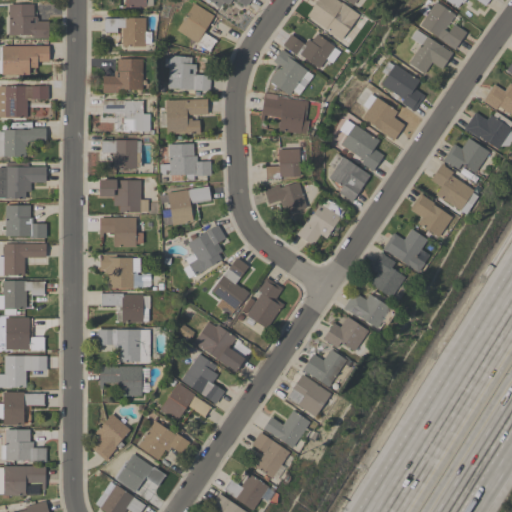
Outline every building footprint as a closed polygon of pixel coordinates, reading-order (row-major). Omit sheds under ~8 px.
[(123,0),(124,8),(145,7),(144,0),(123,0)] [(249,0),(245,6),(237,0),(230,0),(227,5),(223,2),(219,8),(208,0),(249,0)] [(307,16),(317,0),(336,0),(341,3),(341,2),(359,15),(341,40),(307,16)] [(488,0),(484,5),(476,0),(465,0),(462,3),(460,2),(456,8),(446,0),(488,0)] [(435,1),(454,15),(444,30),(447,32),(453,24),(466,33),(454,50),(438,39),(439,38),(436,36),(435,36),(419,25),(435,1)] [(176,31),(193,3),(213,15),(202,34),(203,34),(204,33),(216,40),(209,51),(197,44),(198,42),(197,41),(196,43),(176,31)] [(8,5),(33,4),(33,16),(37,16),(37,21),(48,21),(48,38),(33,38),(32,34),(8,35),(8,5)] [(145,31),(151,31),(151,44),(145,44),(145,46),(122,46),(122,28),(117,28),(117,32),(103,32),(103,30),(104,30),(104,20),(103,20),(103,19),(122,19),(122,18),(145,18),(145,31)] [(448,51),(448,50),(452,52),(441,69),(431,62),(424,74),(408,63),(420,45),(409,38),(415,29),(448,51)] [(334,48),(339,51),(333,59),(328,56),(318,69),(297,53),(296,55),(282,45),(290,34),(304,44),(307,39),(310,41),(316,33),(334,47),(334,48)] [(48,46),(48,61),(37,61),(37,67),(28,67),(28,75),(1,75),(1,73),(0,73),(0,47),(1,47),(1,46),(48,46)] [(312,75),(298,94),(292,90),(288,95),(268,81),(275,71),(273,69),(276,64),(272,61),(281,49),(295,59),(293,61),(312,75)] [(190,64),(195,64),(194,75),(210,76),(209,91),(167,88),(169,67),(163,67),(164,58),(169,58),(170,56),(191,57),(190,64)] [(142,90),(118,90),(118,93),(103,93),(103,76),(113,76),(113,71),(117,71),(117,59),(142,59),(142,90)] [(419,80),(413,88),(424,95),(413,112),(410,110),(411,109),(401,103),(403,99),(381,84),(387,75),(381,71),(387,61),(393,65),(394,64),(419,80)] [(511,115),(503,109),(502,111),(496,108),(496,109),(483,101),(493,84),(504,91),(509,83),(511,84),(511,115)] [(5,86),(48,86),(48,99),(26,99),(26,117),(5,117),(5,86)] [(307,101),(304,120),(308,121),(306,134),(300,133),(300,134),(278,130),(278,127),(277,127),(278,121),(280,121),(280,117),(264,115),(263,121),(260,120),(263,98),(264,98),(265,93),(277,95),(277,97),(307,101)] [(367,109),(362,105),(370,94),(396,111),(393,117),(404,124),(393,140),(380,132),(381,130),(362,117),(367,109)] [(166,127),(157,127),(157,113),(165,113),(165,101),(206,99),(207,114),(186,115),(186,118),(191,118),(191,120),(199,120),(199,133),(186,134),(186,133),(166,134),(166,127)] [(113,131),(113,113),(102,113),(102,101),(142,101),(142,114),(149,114),(149,131),(123,131),(113,131)] [(495,111),(511,123),(509,127),(511,129),(507,136),(511,139),(508,146),(502,142),(497,149),(479,136),(478,138),(467,130),(467,131),(463,129),(474,112),(486,120),(490,115),(492,116),(495,111)] [(375,138),(378,140),(373,148),(383,155),(372,171),(361,163),(363,160),(340,144),(347,135),(338,129),(346,119),(375,138)] [(0,132),(3,132),(3,130),(29,130),(29,127),(32,127),(45,127),(45,141),(31,141),(31,142),(26,142),(26,147),(25,147),(25,156),(3,157),(3,156),(0,156),(0,132)] [(467,138),(488,152),(486,155),(492,158),(488,163),(483,160),(480,164),(483,166),(480,171),(477,169),(475,173),(461,164),(457,169),(446,162),(443,160),(453,144),(461,149),(467,138)] [(115,141),(115,140),(136,140),(136,141),(140,141),(140,168),(136,168),(136,169),(113,168),(113,153),(100,153),(100,141),(115,141)] [(168,145),(193,143),(193,156),(196,156),(196,162),(210,161),(210,175),(193,176),(193,180),(186,181),(185,174),(170,175),(168,145)] [(280,177),(280,178),(266,179),(265,167),(278,166),(278,149),(299,149),(299,150),(304,149),(305,162),(300,162),(300,176),(280,177)] [(342,157),(342,156),(369,175),(351,202),(348,200),(348,199),(338,192),(342,186),(328,177),(334,169),(328,165),(336,153),(342,157)] [(0,167),(6,167),(6,163),(34,163),(34,167),(46,167),(45,182),(30,182),(30,191),(25,191),(25,199),(3,199),(3,198),(0,198),(0,167)] [(441,163),(444,165),(444,166),(453,172),(450,175),(473,190),(471,193),(477,196),(465,214),(440,197),(440,198),(435,195),(441,186),(430,179),(441,163)] [(140,200),(147,200),(147,212),(140,212),(140,213),(119,212),(119,206),(113,206),(113,197),(99,197),(99,180),(140,180),(140,200)] [(306,207),(285,213),(282,205),(281,205),(279,200),(268,203),(263,189),(278,185),(279,187),(298,181),(306,207)] [(168,203),(160,204),(158,194),(186,189),(186,190),(208,186),(210,200),(189,204),(192,222),(172,225),(172,224),(163,225),(161,210),(169,209),(168,203)] [(437,237),(417,223),(421,217),(409,209),(420,193),(423,194),(422,195),(433,203),(433,204),(451,217),(437,237)] [(319,204),(326,208),(331,201),(344,210),(335,224),(339,227),(336,232),(332,229),(325,239),(319,235),(315,240),(316,241),(313,245),(296,234),(297,232),(298,233),(306,222),(307,222),(319,204)] [(5,205),(29,205),(29,217),(32,217),(32,223),(46,223),(46,237),(29,238),(29,235),(5,236),(5,205)] [(135,232),(142,232),(142,243),(135,243),(135,247),(113,247),(113,233),(102,232),(102,239),(99,239),(99,217),(135,217),(135,232)] [(184,258),(192,253),(187,243),(189,242),(187,239),(190,237),(189,236),(195,233),(197,237),(217,225),(225,238),(217,243),(222,251),(217,253),(221,259),(194,275),(188,279),(182,269),(188,265),(184,258)] [(427,255),(423,262),(424,263),(418,272),(386,251),(385,252),(382,249),(393,233),(403,240),(411,229),(426,239),(419,250),(427,255)] [(23,257),(24,275),(0,275),(0,256),(3,256),(3,244),(45,244),(45,257),(23,257)] [(380,251),(384,254),(383,255),(394,262),(390,268),(404,277),(390,298),(370,284),(377,273),(369,268),(380,251)] [(99,254),(114,255),(114,257),(131,257),(131,258),(139,258),(139,275),(142,275),(142,288),(107,288),(108,270),(99,270),(99,254)] [(236,257),(248,266),(235,283),(241,288),(242,287),(248,292),(231,315),(221,308),(226,302),(211,291),(236,257)] [(261,292),(258,290),(264,281),(263,281),(265,277),(282,288),(275,299),(283,304),(281,308),(280,307),(266,329),(254,321),(251,326),(245,322),(248,317),(246,315),(261,292)] [(24,281),(44,281),(44,283),(43,293),(44,293),(44,295),(31,295),(31,306),(32,306),(32,308),(26,308),(26,309),(15,309),(15,315),(3,314),(3,309),(0,309),(0,295),(2,295),(2,281),(24,281)] [(353,292),(365,299),(369,294),(390,307),(387,311),(393,315),(387,325),(381,321),(377,328),(358,316),(357,317),(347,310),(346,311),(342,308),(353,292)] [(115,322),(115,305),(101,305),(101,294),(123,294),(142,294),(142,296),(148,296),(148,308),(147,308),(147,321),(142,321),(142,322),(121,322),(115,322)] [(340,342),(336,348),(325,340),(325,341),(322,339),(333,323),(339,327),(346,316),(368,331),(354,351),(340,342)] [(28,317),(29,337),(44,337),(44,339),(43,339),(43,348),(44,348),(44,351),(43,351),(43,350),(30,350),(30,349),(5,350),(5,317),(28,317)] [(235,337),(234,338),(239,341),(237,343),(241,345),(239,348),(246,353),(243,358),(244,358),(235,371),(193,343),(207,321),(215,326),(216,324),(235,337)] [(149,330),(149,362),(118,361),(118,355),(114,355),(114,345),(98,345),(98,329),(149,330)] [(327,387),(305,371),(304,372),(301,370),(312,353),(322,360),(330,349),(346,360),(327,387)] [(198,353),(216,366),(212,371),(217,375),(212,383),(224,391),(215,403),(181,380),(198,353)] [(46,356),(46,370),(25,370),(25,387),(0,387),(0,374),(4,374),(4,356),(46,356)] [(141,395),(119,396),(119,383),(103,383),(103,389),(99,389),(99,366),(141,366),(141,367),(148,367),(149,392),(141,392),(141,395)] [(330,394),(314,417),(298,405),(298,406),(286,397),(302,374),(330,394)] [(194,394),(193,395),(212,408),(211,409),(210,408),(204,416),(206,417),(205,418),(187,405),(176,422),(159,410),(177,383),(194,394)] [(23,392),(23,393),(44,393),(44,395),(43,395),(43,405),(23,405),(23,425),(3,425),(3,418),(0,418),(0,404),(2,404),(2,392),(23,392)] [(309,431),(302,441),(298,438),(292,448),(267,431),(266,431),(262,428),(270,417),(282,425),(292,410),(309,422),(305,428),(309,431)] [(129,429),(114,447),(116,448),(108,457),(109,458),(105,461),(90,448),(100,437),(94,433),(111,414),(129,429)] [(154,421),(153,420),(155,417),(157,419),(155,421),(173,433),(174,432),(189,442),(181,454),(171,447),(168,451),(165,449),(158,460),(137,446),(154,421)] [(29,430),(29,442),(33,442),(33,448),(45,448),(45,462),(29,462),(29,460),(1,460),(1,449),(5,449),(5,429),(29,430)] [(280,465),(284,467),(275,480),(254,466),(259,458),(260,459),(264,453),(251,444),(259,432),(289,452),(280,465)] [(114,479),(130,456),(123,451),(129,443),(136,448),(132,453),(152,468),(153,467),(165,475),(157,486),(146,478),(146,477),(145,476),(134,493),(114,479)] [(45,466),(45,489),(41,489),(41,482),(25,482),(25,495),(8,495),(8,498),(2,498),(2,495),(3,495),(3,494),(0,494),(0,467),(3,467),(3,466),(45,466)] [(267,487),(273,491),(266,502),(260,497),(252,510),(233,498),(234,497),(223,489),(223,488),(224,488),(229,480),(229,479),(240,486),(249,473),(268,487),(267,487)] [(110,481),(144,505),(139,511),(131,511),(127,509),(124,511),(105,511),(94,504),(110,481)] [(217,511),(218,511),(210,505),(218,493),(245,511),(217,511)] [(45,501),(48,511),(15,511),(26,509),(25,506),(45,501)]
